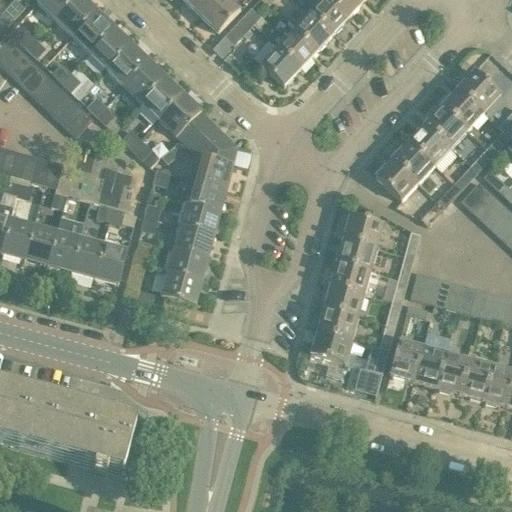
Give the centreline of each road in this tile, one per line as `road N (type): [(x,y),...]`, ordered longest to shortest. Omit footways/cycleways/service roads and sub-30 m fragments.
road 1 (residential): [(511,470),(243,400)]
road 2 (tertiary): [(212,391),(0,333)]
road 3 (residential): [(329,182),(476,19)]
road 4 (residential): [(283,148),(127,0)]
road 5 (residential): [(417,0),(283,148)]
road 6 (residential): [(283,148),(248,256),(263,298)]
road 7 (residential): [(263,298),(299,273),(329,182)]
road 8 (tertiary): [(212,391),(203,511)]
